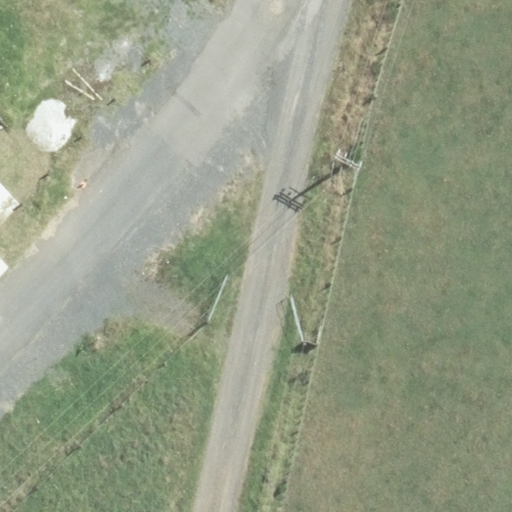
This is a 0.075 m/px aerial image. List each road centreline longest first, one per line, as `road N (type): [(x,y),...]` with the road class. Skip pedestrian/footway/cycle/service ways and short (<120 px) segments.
road 1 (track): [(201,511),(325,0)]
road 2 (unclassified): [(0,329),(275,0)]
road 3 (track): [(233,358),(167,302),(84,284),(38,289)]
